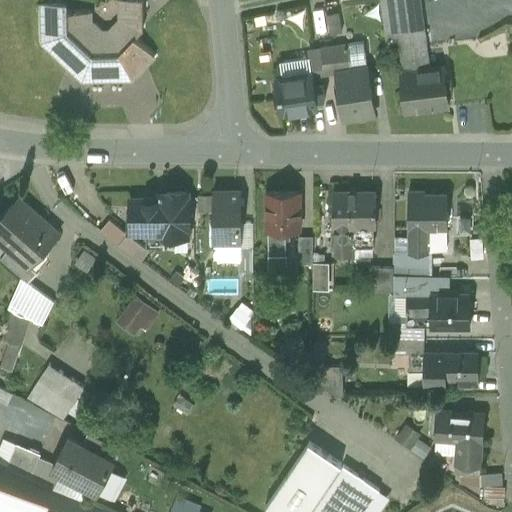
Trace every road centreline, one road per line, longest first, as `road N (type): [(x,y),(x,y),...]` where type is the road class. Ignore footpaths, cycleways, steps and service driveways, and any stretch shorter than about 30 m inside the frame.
road 1 (residential): [(234,153),(490,157)]
road 2 (residential): [(511,389),(490,157)]
road 3 (residential): [(13,148),(234,153)]
road 4 (residential): [(234,153),(220,0)]
